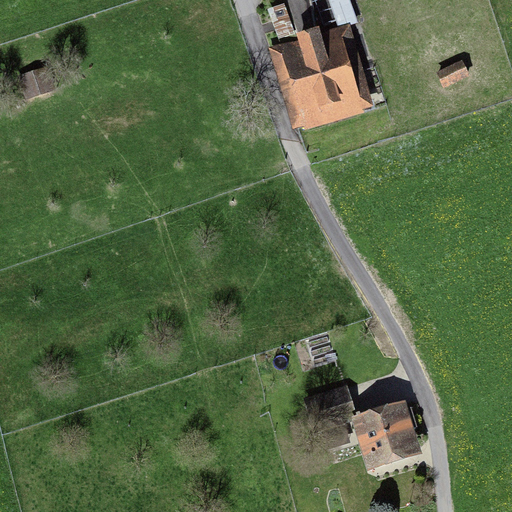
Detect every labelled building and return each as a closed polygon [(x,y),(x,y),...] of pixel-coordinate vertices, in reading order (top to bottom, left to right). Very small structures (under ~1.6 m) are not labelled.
[(351,0),(329,0),(338,28),(358,22),(351,0)] [(301,144),(372,120),(344,37),(274,60),(301,144)] [(438,74),(443,89),(469,79),(464,65),(438,74)] [(20,76),(25,99),(43,95),(38,71),(20,76)] [(347,383),(305,397),(316,432),(358,418),(347,383)] [(403,410),(358,424),(371,469),(417,456),(403,410)]
